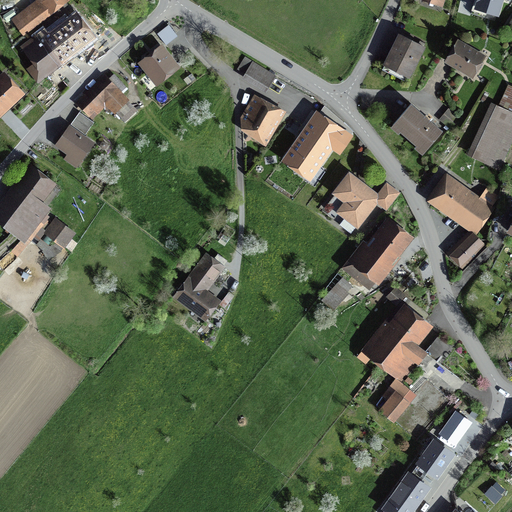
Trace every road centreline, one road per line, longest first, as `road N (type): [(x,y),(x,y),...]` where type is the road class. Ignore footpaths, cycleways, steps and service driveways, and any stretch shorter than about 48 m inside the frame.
road 1 (residential): [(510,402),(455,314),(411,192),(339,102)]
road 2 (residential): [(0,173),(71,93),(174,0)]
road 3 (residential): [(339,102),(174,0)]
road 4 (unclassified): [(428,511),(510,402)]
